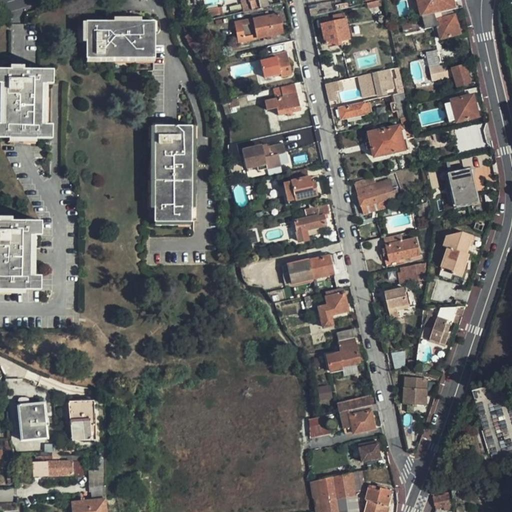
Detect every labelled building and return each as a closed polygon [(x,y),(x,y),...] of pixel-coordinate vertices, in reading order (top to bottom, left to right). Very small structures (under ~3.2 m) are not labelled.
[(248,13),(259,10),(257,1),(260,0),(246,0),(247,1),(240,3),(242,14),(248,13)] [(408,0),(413,19),(415,18),(421,17),(417,0),(408,0)] [(417,0),(421,17),(433,15),(439,13),(452,10),(454,10),(451,0),(417,0)] [(440,20),(454,16),(452,10),(439,13),(440,20)] [(421,17),(423,28),(435,25),(435,22),(433,15),(421,17)] [(348,41),(344,21),(343,16),(332,18),(333,23),(329,24),(320,26),(325,46),(348,41)] [(460,35),(454,16),(440,20),(435,22),(435,25),(439,41),(460,35)] [(251,21),(255,42),(281,37),(278,17),(251,21)] [(415,20),(415,18),(413,19),(399,22),(401,33),(418,30),(417,26),(416,26),(415,26),(414,26),(414,25),(413,24),(413,23),(413,22),(414,21),(415,20)] [(85,19),(85,58),(153,60),(154,20),(85,19)] [(196,38),(191,33),(184,38),(195,55),(203,49),(195,39),(196,38)] [(430,80),(443,79),(441,50),(427,51),(430,80)] [(268,61),(258,63),(262,80),(279,76),(280,79),(290,77),(285,54),(274,56),(275,59),(268,61)] [(468,83),(464,65),(451,68),(455,86),(468,83)] [(0,138),(50,139),(50,125),(45,125),(45,84),(51,84),(51,71),(0,69),(0,138)] [(372,97),(378,96),(387,94),(386,92),(393,91),(390,76),(385,77),(382,77),(381,73),(373,75),(367,77),(372,97)] [(401,80),(393,82),(396,92),(394,93),(394,95),(404,93),(401,80)] [(325,87),(326,95),(339,92),(337,84),(325,87)] [(298,113),(295,96),(293,87),(278,90),(271,92),(273,101),(262,103),(264,112),(276,110),(277,117),(298,113)] [(404,93),(394,95),(396,102),(390,104),(392,115),(398,114),(399,120),(409,118),(408,112),(406,103),(405,100),(404,93)] [(450,101),(456,123),(477,118),(472,96),(450,101)] [(339,111),(341,120),(366,114),(364,105),(339,111)] [(409,118),(399,120),(401,127),(398,128),(368,134),(374,158),(404,151),(403,147),(408,145),(407,139),(414,137),(409,118)] [(481,146),(479,126),(459,127),(461,148),(481,146)] [(153,127),(152,222),(190,222),(191,127),(153,127)] [(240,151),(244,169),(255,167),(256,172),(279,167),(276,156),(283,154),(282,144),(265,148),(267,155),(263,156),(260,146),(240,151)] [(471,168),(448,174),(456,208),(478,202),(471,168)] [(293,201),(316,196),(313,185),(309,186),(307,179),(305,179),(304,171),(290,175),(291,182),(289,183),(293,201)] [(356,191),(361,208),(383,202),(394,198),(389,181),(375,185),(374,180),(354,186),(356,191)] [(283,184),(287,203),(293,201),(289,183),(283,184)] [(440,188),(429,190),(435,213),(449,210),(445,196),(442,196),(440,188)] [(384,205),(383,202),(361,208),(362,212),(363,216),(385,209),(384,205)] [(292,222),(297,243),(306,241),(304,231),(325,226),(320,206),(307,209),(309,218),(292,222)] [(0,289),(40,290),(39,276),(34,276),(34,235),(40,235),(40,221),(0,220),(0,289)] [(472,236),(462,233),(447,237),(443,246),(447,248),(441,271),(462,277),(469,254),(467,253),(472,236)] [(419,255),(416,240),(403,242),(402,235),(385,239),(387,246),(382,247),(385,262),(419,255)] [(331,255),(328,256),(325,246),(304,251),(306,261),(286,266),(288,272),(291,284),(336,274),(331,255)] [(304,251),(285,255),(286,266),(306,261),(304,251)] [(241,265),(237,266),(239,278),(243,285),(250,284),(272,278),(268,259),(241,265)] [(415,270),(400,274),(403,285),(422,281),(421,273),(420,274),(419,275),(417,275),(416,275),(415,274),(415,273),(414,272),(414,271),(415,270)] [(282,274),(284,286),(291,284),(288,272),(282,274)] [(346,308),(343,295),(342,289),(323,294),(324,299),(326,306),(319,307),(322,328),(333,326),(332,315),(338,314),(337,310),(346,308)] [(386,294),(390,314),(398,311),(406,309),(402,290),(386,294)] [(457,307),(441,308),(436,322),(446,325),(450,326),(458,329),(465,307),(457,307)] [(421,325),(434,330),(436,322),(441,308),(423,309),(422,317),(421,325)] [(401,324),(398,311),(390,314),(392,325),(401,324)] [(444,345),(448,334),(443,332),(446,325),(436,322),(434,330),(430,340),(444,345)] [(336,342),(352,339),(350,330),(334,334),(336,342)] [(353,344),(337,347),(338,352),(325,355),(328,373),(340,371),(339,367),(358,363),(353,344)] [(165,456),(296,440),(292,409),(290,394),(298,393),(298,392),(296,377),(285,364),(200,375),(201,383),(171,386),(172,394),(162,395),(164,411),(160,411),(165,456)] [(430,392),(431,381),(408,379),(405,404),(426,407),(428,392),(430,392)] [(290,394),(292,409),(308,408),(306,392),(298,392),(298,393),(290,394)] [(366,397),(343,403),(336,405),(338,413),(345,412),(368,406),(366,397)] [(92,402),(68,403),(70,441),(93,441),(92,402)] [(372,428),(369,412),(377,410),(375,405),(368,406),(345,412),(338,413),(341,426),(349,425),(350,433),(372,428)] [(21,442),(46,440),(43,406),(18,408),(21,442)] [(314,419),(310,420),(307,435),(308,439),(327,435),(326,429),(325,429),(324,427),(324,426),(324,424),(324,423),(323,417),(314,419)] [(356,445),(357,451),(354,451),(353,451),(352,451),(351,452),(350,453),(350,455),(351,456),(351,457),(352,459),(354,459),(355,458),(359,457),(360,463),(373,460),(372,454),(379,453),(375,441),(356,445)] [(167,498),(168,511),(299,511),(304,511),(296,444),(163,461),(167,498)] [(82,463),(70,464),(52,464),(51,459),(40,460),(41,465),(32,465),(32,479),(70,477),(83,476),(82,463)] [(87,473),(88,490),(102,489),(102,472),(87,473)] [(358,473),(348,475),(353,496),(363,495),(358,473)] [(348,475),(329,480),(333,501),(353,496),(348,475)] [(311,484),(315,504),(333,501),(329,480),(311,484)] [(366,502),(363,511),(387,511),(388,508),(389,503),(388,500),(390,494),(388,490),(367,485),(363,501),(366,502)] [(71,505),(71,511),(104,511),(103,500),(102,501),(101,498),(102,489),(88,490),(89,502),(71,505)] [(452,495),(434,498),(435,509),(443,507),(444,510),(454,508),(452,495)] [(355,511),(353,496),(333,501),(335,511),(355,511)] [(168,511),(167,498),(157,499),(158,511),(168,511)] [(335,511),(333,501),(315,504),(316,511),(335,511)]
